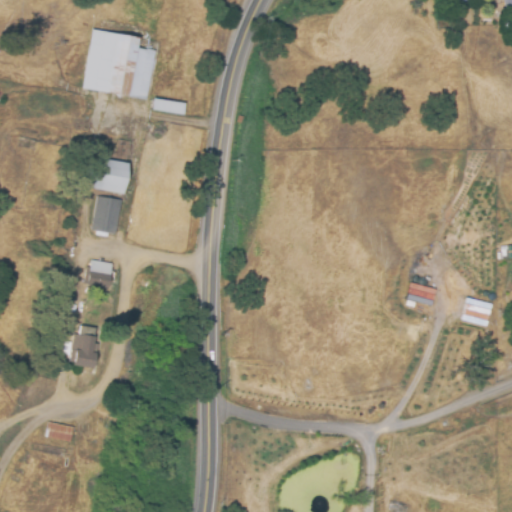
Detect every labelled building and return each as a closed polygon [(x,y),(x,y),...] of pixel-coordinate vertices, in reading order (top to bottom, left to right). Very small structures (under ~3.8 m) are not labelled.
[(511,9),(511,0),(503,0),(503,9),(511,9)] [(155,46),(139,43),(140,38),(91,30),(81,89),(146,100),(155,46)] [(125,195),(131,165),(103,159),(97,190),(125,195)] [(119,200),(95,196),(89,231),(113,235),(119,200)] [(111,263),(89,260),(86,284),(108,287),(111,263)] [(72,366),(93,369),(98,338),(72,334),(70,349),(74,350),(72,366)] [(72,428),(47,422),(43,436),(68,442),(72,428)]
